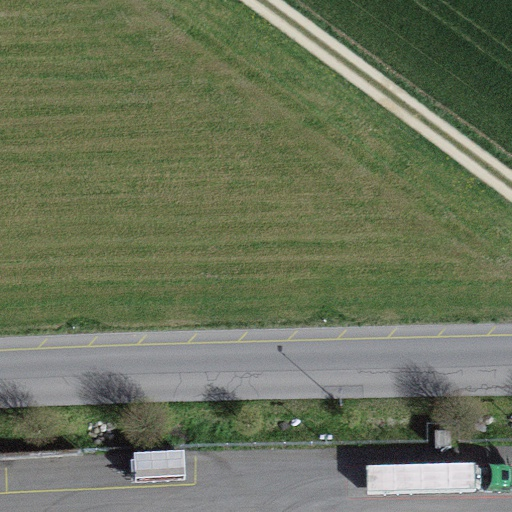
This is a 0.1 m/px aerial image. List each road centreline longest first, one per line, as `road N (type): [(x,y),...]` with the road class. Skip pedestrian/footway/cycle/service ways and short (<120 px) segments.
road 1 (residential): [(511,387),(0,405)]
road 2 (track): [(511,185),(264,0)]
